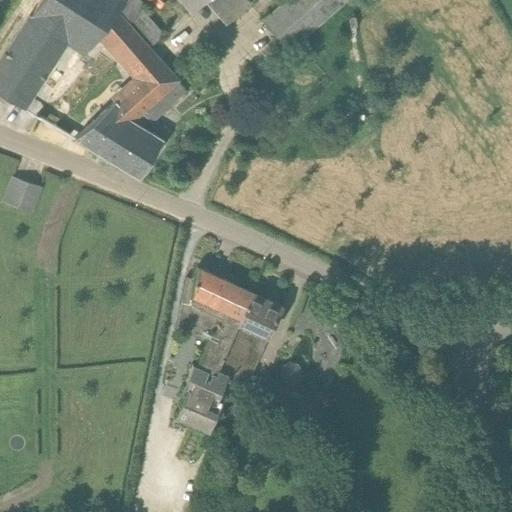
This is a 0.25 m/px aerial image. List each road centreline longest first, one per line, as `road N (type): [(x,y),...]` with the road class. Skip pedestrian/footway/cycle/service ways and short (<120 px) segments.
road 1 (unclassified): [(479,344),(0,137)]
road 2 (track): [(81,169),(45,245),(43,472),(24,498),(0,508)]
road 3 (unclassified): [(511,456),(471,387),(479,344)]
